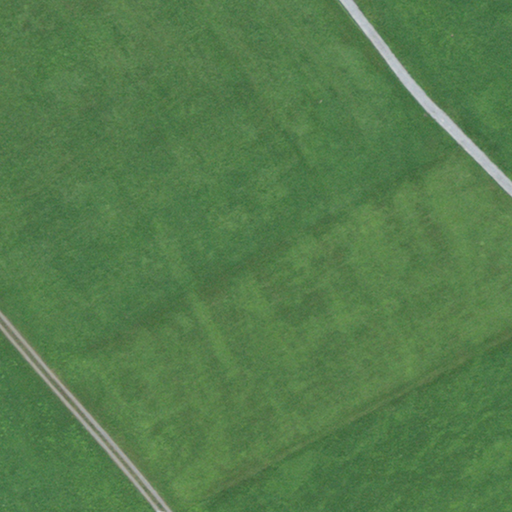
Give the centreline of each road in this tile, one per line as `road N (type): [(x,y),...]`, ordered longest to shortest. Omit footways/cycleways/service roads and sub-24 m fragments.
road 1 (track): [(511,190),(407,82),(344,0)]
road 2 (track): [(163,511),(0,320)]
